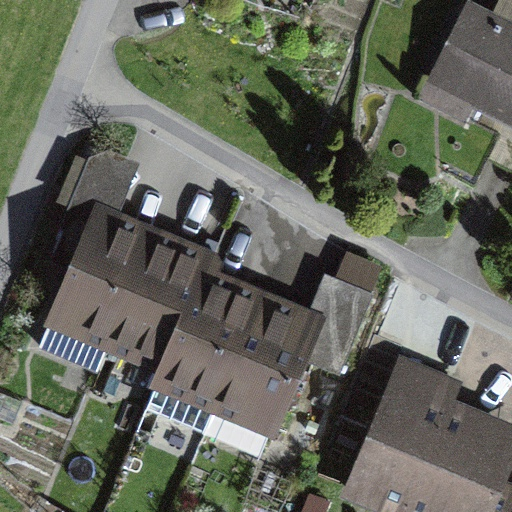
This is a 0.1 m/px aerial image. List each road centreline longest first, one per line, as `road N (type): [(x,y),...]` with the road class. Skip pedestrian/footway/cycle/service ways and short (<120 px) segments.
road 1 (residential): [(511,328),(237,179),(70,77)]
road 2 (unclassified): [(70,77),(0,255)]
